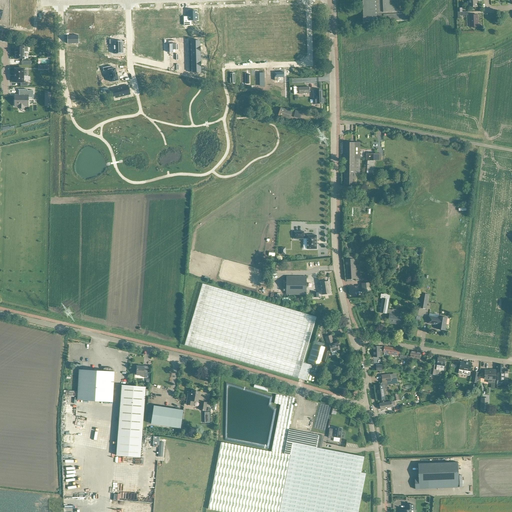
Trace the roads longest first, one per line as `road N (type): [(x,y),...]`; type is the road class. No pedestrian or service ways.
road 1 (unclassified): [(0,312),(366,401)]
road 2 (unclassified): [(353,344),(334,254),(334,121)]
road 3 (unknown): [(100,336),(121,377),(104,511)]
road 4 (unclassified): [(511,151),(334,121)]
road 5 (unclassified): [(511,361),(375,340),(353,344)]
road 6 (residential): [(306,0),(310,62),(221,66)]
road 7 (unclassified): [(334,121),(329,0)]
